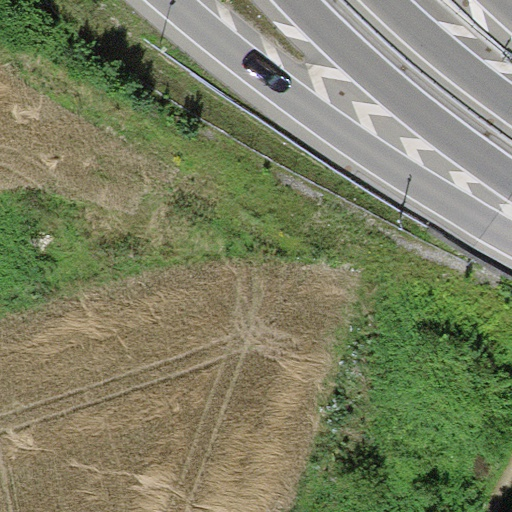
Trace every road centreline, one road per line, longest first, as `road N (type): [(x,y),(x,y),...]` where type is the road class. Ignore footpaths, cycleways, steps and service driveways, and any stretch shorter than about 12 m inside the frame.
road 1 (motorway): [(173,0),(362,145),(511,235)]
road 2 (motorway): [(299,0),(390,86),(511,177)]
road 3 (motorway): [(511,103),(387,0)]
